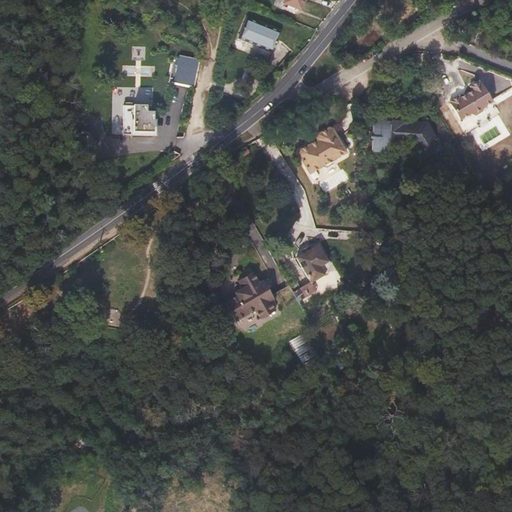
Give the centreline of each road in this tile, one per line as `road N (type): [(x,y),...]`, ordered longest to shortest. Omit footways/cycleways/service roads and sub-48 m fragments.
road 1 (secondary): [(0,294),(238,127)]
road 2 (residential): [(291,103),(484,0)]
road 3 (secondary): [(277,96),(357,0)]
